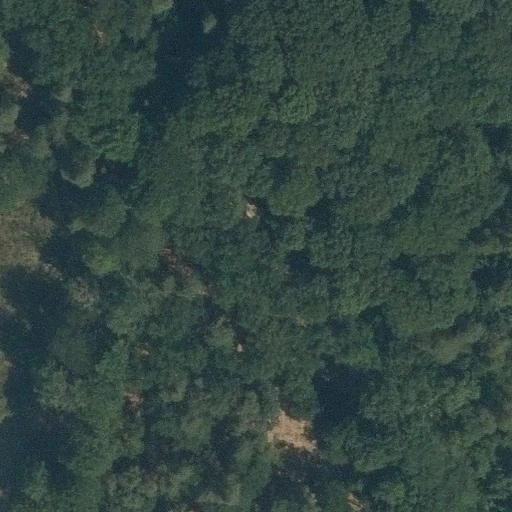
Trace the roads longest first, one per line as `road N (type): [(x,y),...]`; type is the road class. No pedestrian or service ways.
road 1 (track): [(455,511),(154,90)]
road 2 (track): [(48,511),(154,90)]
